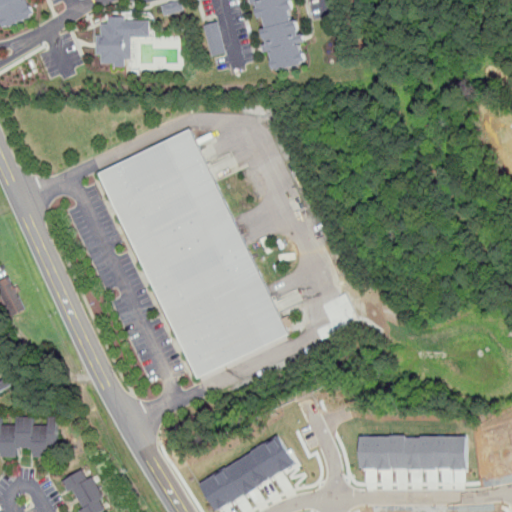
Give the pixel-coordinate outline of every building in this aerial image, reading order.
[(0,0),(34,0),(32,1),(35,8),(36,8),(40,16),(36,17),(37,20),(14,30),(13,29),(9,30),(6,22),(7,22),(4,15),(0,16),(0,8),(1,8),(0,5),(0,0)] [(308,0),(304,1),(304,6),(306,5),(308,16),(304,17),(307,29),(312,28),(314,38),(312,38),(313,42),(319,41),(321,49),(316,50),(320,69),(317,69),(318,71),(291,77),(291,74),(286,76),(282,56),(274,58),(272,50),(280,48),(279,45),(278,45),(275,36),(280,35),(277,23),(271,24),(269,14),(270,14),(269,7),(261,9),(259,1),(263,0),(308,0)] [(188,13),(167,17),(165,7),(185,3),(188,13)] [(156,24),(156,40),(136,39),(135,62),(130,61),(130,69),(120,69),(120,66),(106,65),(106,57),(101,57),(102,38),(106,38),(106,26),(113,27),(113,19),(130,20),(130,23),(156,24)] [(231,55),(216,59),(209,28),(223,24),(231,55)] [(199,378),(290,335),(193,129),(101,173),(199,378)] [(31,313),(17,320),(0,288),(14,280),(31,313)] [(0,360),(6,369),(0,373),(0,375),(8,387),(15,383),(19,389),(0,401),(0,360)] [(41,423),(42,431),(57,431),(56,423),(65,423),(66,454),(58,454),(58,463),(42,463),(42,453),(26,454),(26,462),(10,462),(9,453),(1,453),(0,423),(9,423),(9,431),(25,431),(25,423),(41,423)] [(203,484),(219,510),(296,463),(280,437),(203,484)] [(89,475),(95,485),(99,482),(112,502),(107,506),(110,511),(90,511),(80,495),(76,497),(70,487),(89,475)]
